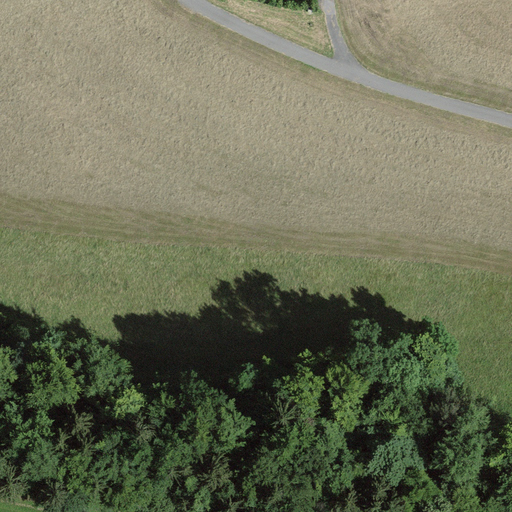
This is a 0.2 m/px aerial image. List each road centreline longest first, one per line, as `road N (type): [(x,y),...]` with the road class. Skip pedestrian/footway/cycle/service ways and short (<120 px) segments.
road 1 (track): [(197,0),(364,75),(511,118)]
road 2 (track): [(0,488),(149,511)]
